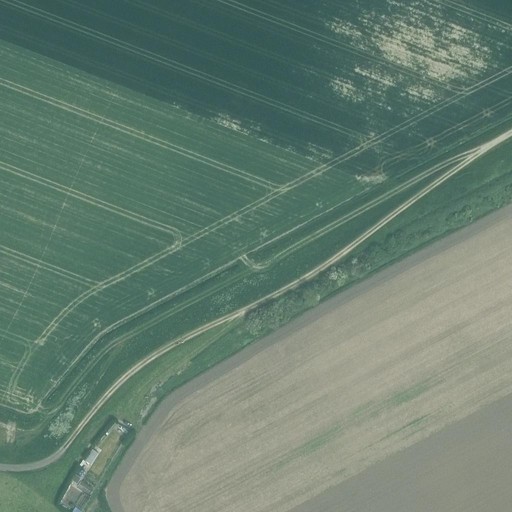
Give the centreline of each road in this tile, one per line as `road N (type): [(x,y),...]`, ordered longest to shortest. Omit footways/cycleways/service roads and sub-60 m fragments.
road 1 (track): [(134,414),(151,389),(240,312),(319,271),(511,133)]
road 2 (track): [(77,430),(90,391),(138,327),(97,359),(44,425),(30,431),(0,423)]
road 3 (track): [(240,312),(126,374),(62,450)]
